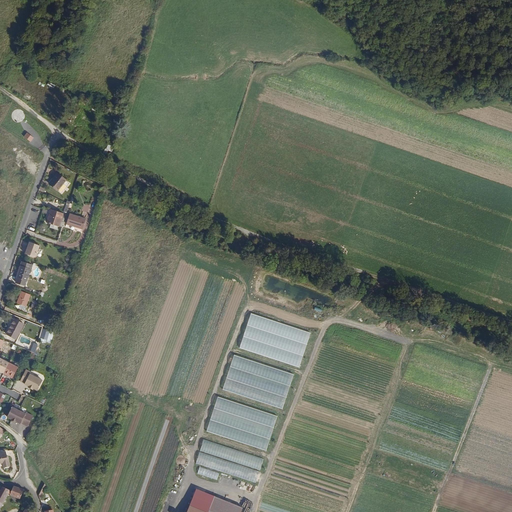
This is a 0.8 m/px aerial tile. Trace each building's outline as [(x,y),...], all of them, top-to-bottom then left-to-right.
[(37,137),(43,142),(50,133),(44,128),(37,137)] [(24,136),(31,142),(34,137),(27,132),(24,136)] [(50,183),(63,194),(71,183),(58,173),(50,183)] [(51,209),(46,223),(50,224),(57,227),(62,212),(51,209)] [(82,217),(87,218),(86,220),(90,221),(92,211),(84,209),(82,217)] [(65,225),(81,229),(84,219),(68,214),(65,225)] [(24,254),(35,258),(40,245),(29,241),(24,254)] [(16,281),(24,284),(29,268),(21,265),(16,281)] [(17,305),(26,308),(31,295),(22,291),(17,305)] [(250,313),(238,349),(297,369),(309,333),(250,313)] [(7,337),(18,343),(25,326),(14,321),(7,337)] [(41,339),(48,341),(51,332),(44,330),(41,339)] [(235,355),(223,391),(281,410),(293,374),(235,355)] [(2,373),(12,377),(17,366),(7,362),(2,373)] [(31,371),(26,368),(20,381),(38,390),(43,378),(31,372),(31,371)] [(219,396),(207,432),(265,451),(277,415),(219,396)] [(33,414),(12,405),(7,417),(28,426),(33,414)] [(203,439),(192,473),(219,482),(221,475),(253,485),(262,458),(203,439)] [(11,464),(12,464),(10,454),(8,454),(8,450),(1,451),(1,450),(0,450),(0,463),(0,461),(4,460),(4,462),(5,465),(7,467),(11,466),(11,464)] [(39,493),(41,497),(47,485),(45,482),(39,493)] [(11,494),(20,498),(23,489),(14,485),(12,490),(11,494)] [(0,511),(11,490),(3,486),(0,492),(0,511)] [(185,511),(240,511),(242,508),(213,497),(194,489),(188,505),(185,511)]
